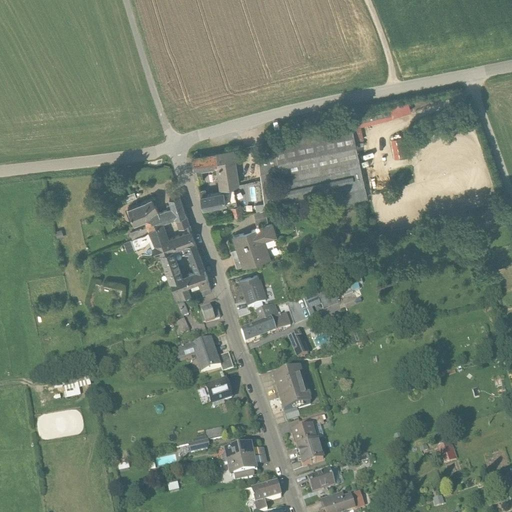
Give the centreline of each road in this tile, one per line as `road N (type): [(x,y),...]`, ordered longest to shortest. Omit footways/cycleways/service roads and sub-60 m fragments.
road 1 (tertiary): [(172,146),(298,511)]
road 2 (tertiary): [(469,75),(172,146)]
road 3 (unclassified): [(172,146),(0,167)]
road 4 (unclassified): [(172,146),(127,0)]
road 5 (unclassified): [(511,199),(469,75)]
